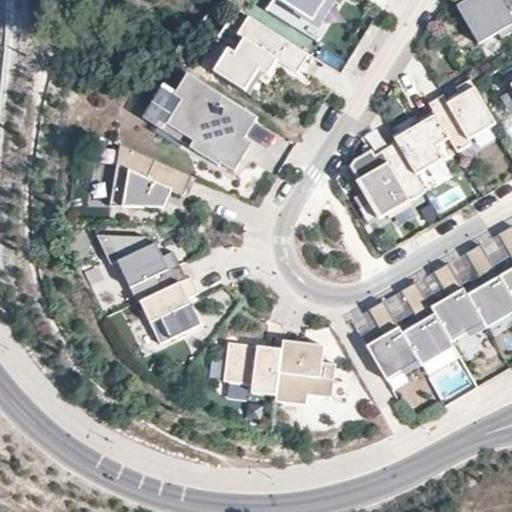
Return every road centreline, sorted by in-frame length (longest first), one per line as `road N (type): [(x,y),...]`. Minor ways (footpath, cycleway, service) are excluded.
road 1 (residential): [(421,0),(287,214),(281,242),(288,267),(311,288),(336,294),(365,287),(511,202)]
road 2 (residential): [(497,429),(348,493),(298,503),(205,504),(138,489),(82,460),(30,421),(0,385)]
